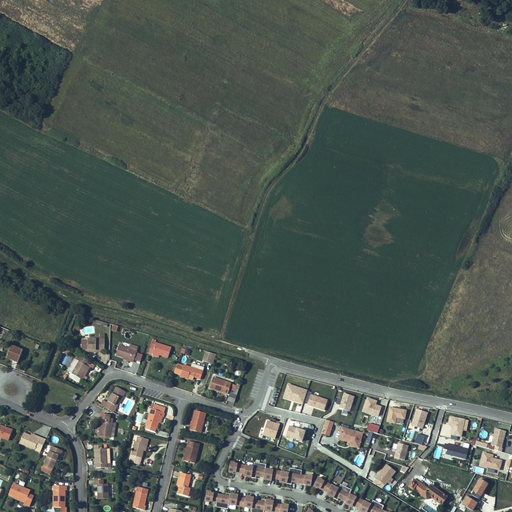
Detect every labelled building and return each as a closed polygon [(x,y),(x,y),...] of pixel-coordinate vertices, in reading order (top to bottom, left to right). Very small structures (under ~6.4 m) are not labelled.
[(102,347),(102,328),(97,328),(97,334),(79,334),(79,345),(97,345),(97,347),(102,347)] [(133,352),(134,349),(136,344),(128,340),(126,345),(117,341),(113,351),(122,355),(130,359),(131,358),(133,352)] [(146,351),(150,352),(151,350),(156,352),(165,354),(168,344),(154,340),(153,342),(149,341),(146,351)] [(17,356),(21,347),(9,342),(5,353),(10,355),(11,354),(17,356)] [(208,358),(211,350),(203,348),(200,356),(208,358)] [(78,374),(86,361),(84,360),(87,356),(78,350),(75,355),(77,356),(69,369),(78,374)] [(69,369),(77,356),(75,355),(74,354),(66,367),(69,369)] [(201,368),(202,364),(190,360),(189,364),(182,361),(178,372),(185,375),(185,374),(186,371),(190,373),(198,375),(201,368)] [(82,371),(88,362),(86,361),(78,374),(82,376),(85,372),(82,371)] [(235,388),(239,374),(237,373),(232,387),(229,386),(227,393),(233,395),(235,388)] [(210,374),(207,384),(225,390),(229,380),(223,378),(210,374)] [(119,404),(127,389),(118,384),(110,398),(119,404)] [(303,405),(307,390),(287,384),(283,398),(303,405)] [(354,396),(344,393),(339,408),(349,411),(354,396)] [(327,400),(310,394),(307,405),(324,410),(327,400)] [(112,408),(115,403),(109,399),(105,396),(102,401),(112,408)] [(119,404),(110,398),(109,399),(115,403),(112,408),(116,410),(119,405),(118,405),(119,404)] [(377,401),(367,398),(363,410),(378,415),(381,406),(376,405),(377,401)] [(160,418),(162,412),(166,413),(168,405),(156,401),(154,405),(152,405),(147,420),(148,420),(147,425),(156,428),(158,424),(160,418)] [(202,429),(206,410),(195,407),(193,414),(195,414),(193,422),(192,422),(191,426),(202,429)] [(406,411),(390,407),(387,422),(396,424),(397,419),(404,420),(406,411)] [(114,418),(115,414),(112,414),(112,410),(102,409),(101,417),(102,417),(101,424),(103,424),(102,431),(113,433),(114,418)] [(428,413),(416,409),(410,426),(422,430),(428,413)] [(332,419),(324,416),(322,424),(321,426),(328,429),(332,419)] [(465,419),(450,416),(448,425),(452,426),(451,434),(462,436),(465,419)] [(275,440),(280,424),(267,420),(261,438),(269,440),(269,438),(275,440)] [(0,423),(0,436),(9,441),(15,431),(7,427),(7,428),(2,426),(3,425),(0,423)] [(368,423),(366,430),(377,434),(380,427),(368,423)] [(340,425),(338,433),(351,437),(350,443),(357,445),(361,430),(340,425)] [(289,426),(285,437),(303,443),(307,432),(289,426)] [(506,431),(494,428),(490,446),(494,448),(494,451),(501,452),(506,431)] [(345,441),(350,443),(351,437),(338,433),(337,436),(346,438),(345,441)] [(21,444),(35,450),(37,448),(41,450),(46,439),(41,437),(39,440),(32,437),(25,434),(21,444)] [(145,456),(147,449),(148,443),(151,443),(152,437),(141,435),(140,440),(138,440),(135,454),(133,461),(144,463),(145,456)] [(190,438),(185,458),(197,461),(201,441),(190,438)] [(404,458),(408,443),(397,440),(394,455),(404,458)] [(48,442),(39,465),(48,469),(56,450),(57,451),(59,446),(48,442)] [(107,447),(103,447),(103,443),(95,444),(96,447),(97,465),(108,465),(107,447)] [(315,448),(331,457),(334,453),(317,444),(315,448)] [(467,450),(448,445),(446,454),(465,459),(467,450)] [(433,458),(440,459),(442,447),(435,446),(433,458)] [(493,455),(483,453),(479,466),(499,471),(502,460),(492,458),(493,455)] [(236,460),(232,460),(230,470),(235,470),(235,469),(242,471),(243,462),(236,461),(236,460)] [(256,460),(255,465),(253,475),(257,476),(258,473),(266,475),(267,466),(268,462),(256,460)] [(385,482),(396,468),(387,461),(376,475),(385,482)] [(255,465),(243,462),(242,471),(246,471),(245,474),(253,475),(255,465)] [(279,468),(267,466),(266,475),(265,477),(277,479),(279,468)] [(291,470),(289,481),(293,482),(293,479),(301,480),(303,472),(304,468),(292,466),(291,470)] [(291,470),(279,468),(277,479),(289,481),(291,470)] [(184,474),(181,483),(182,483),(180,491),(190,493),(192,485),(190,485),(193,472),(185,470),(184,474)] [(303,472),(301,480),(308,482),(308,483),(313,483),(314,473),(310,472),(310,473),(303,472)] [(100,479),(100,493),(110,493),(110,478),(105,478),(105,474),(97,474),(97,479),(100,479)] [(326,488),(330,481),(324,478),(324,477),(320,475),(315,484),(319,486),(320,485),(326,488)] [(12,478),(8,488),(24,495),(23,498),(29,501),(33,491),(27,489),(29,484),(15,479),(12,478)] [(416,482),(412,479),(409,483),(413,486),(414,485),(423,492),(422,493),(427,496),(430,492),(442,501),(447,494),(429,482),(427,485),(418,479),(416,482)] [(480,501),(488,484),(479,480),(471,497),(480,501)] [(59,486),(55,486),(55,504),(63,504),(63,509),(69,509),(69,503),(67,503),(66,486),(68,486),(68,481),(58,482),(59,486)] [(336,496),(340,486),(330,481),(326,488),(333,492),(332,494),(336,496)] [(348,499),(351,491),(354,487),(343,482),(340,486),(336,496),(340,498),(341,494),(345,495),(344,497),(348,499)] [(146,503),(150,486),(138,484),(134,504),(146,507),(147,503),(146,503)] [(218,500),(219,492),(212,491),(212,490),(208,489),(206,499),(211,500),(211,499),(218,500)] [(230,502),(232,491),(227,491),(227,495),(223,494),(224,492),(219,492),(218,500),(217,504),(229,506),(230,502)] [(242,504),(243,496),(236,494),(236,492),(232,491),(230,502),(242,504)] [(359,504),(362,497),(351,491),(348,499),(347,501),(351,503),(352,501),(359,504)] [(254,506),(255,498),(255,495),(251,494),(251,497),(243,496),(242,504),(254,506)] [(264,511),(266,508),(267,497),(263,496),(262,501),(259,500),(259,498),(255,498),(254,506),(253,510),(264,511)] [(277,510),(279,502),(271,500),(272,498),(267,497),(266,508),(277,510)] [(368,511),(373,502),(362,497),(359,504),(365,508),(364,510),(368,511)] [(473,511),(478,503),(466,497),(461,506),(473,511)] [(381,511),(384,507),(386,503),(375,498),(373,502),(368,511),(372,511),(374,510),(378,511),(377,511),(381,511)] [(284,511),(288,511),(290,502),(286,502),(286,503),(279,502),(277,510),(284,511)]
